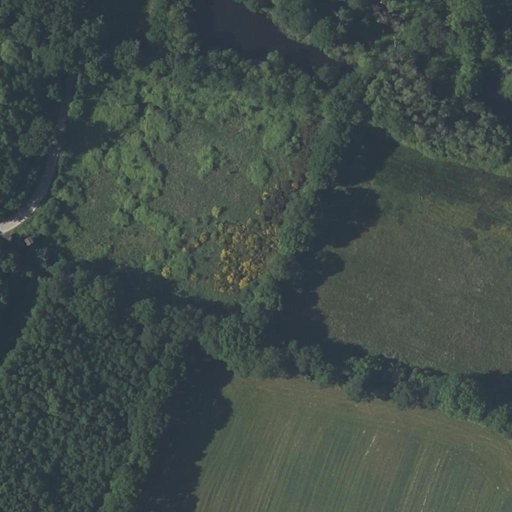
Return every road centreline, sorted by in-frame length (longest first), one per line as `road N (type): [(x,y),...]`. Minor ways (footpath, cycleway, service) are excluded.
road 1 (track): [(0,247),(78,291),(204,343),(457,403),(511,431)]
road 2 (unclassified): [(0,229),(26,212),(53,166),(81,0)]
